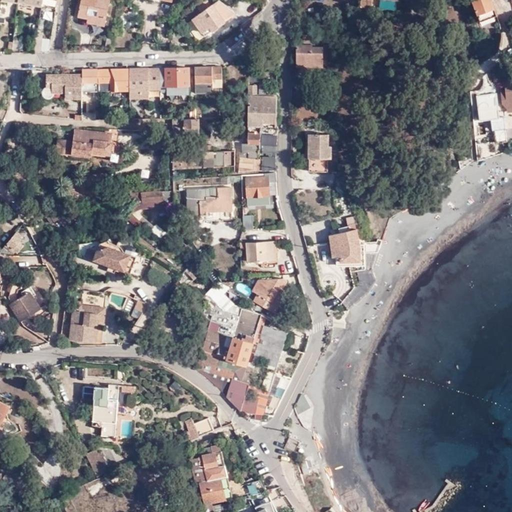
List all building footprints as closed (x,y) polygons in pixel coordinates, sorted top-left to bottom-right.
[(81,0),(79,15),(89,17),(90,14),(106,17),(109,0),(81,0)] [(497,15),(491,0),(471,0),(480,21),(497,15)] [(210,26),(213,30),(225,21),(235,15),(217,1),(213,4),(202,11),(193,17),(202,31),(210,26)] [(198,5),(179,18),(182,22),(192,15),(193,17),(202,11),(198,5)] [(105,23),(106,17),(90,14),(89,17),(89,19),(105,23)] [(40,17),(37,34),(36,40),(42,40),(43,34),(45,18),(40,17)] [(206,35),(213,30),(210,26),(202,31),(206,35)] [(13,36),(11,52),(21,52),(22,37),(13,36)] [(50,51),(51,38),(44,38),(43,50),(50,51)] [(312,60),(312,68),(321,68),(322,48),(312,48),(312,46),(297,45),(296,60),(312,60)] [(463,72),(464,85),(476,83),(475,77),(478,77),(480,76),(479,74),(478,65),(463,72)] [(212,88),(222,87),(220,66),(194,66),(195,93),(212,92),(212,88)] [(159,67),(128,68),(129,89),(148,89),(160,88),(159,67)] [(188,67),(159,67),(160,88),(166,88),(166,85),(188,85),(188,67)] [(129,89),(128,68),(97,69),(98,90),(107,89),(107,82),(110,82),(110,90),(129,89)] [(96,69),(82,69),(82,74),(82,82),(96,82),(96,69)] [(82,82),(82,74),(47,75),(46,86),(52,86),(52,91),(65,92),(65,97),(82,98),(82,90),(82,82)] [(504,90),(499,91),(501,100),(505,99),(505,101),(511,100),(511,83),(504,84),(504,90)] [(189,93),(188,85),(166,85),(166,88),(166,94),(189,93)] [(249,85),(248,143),(258,143),(261,143),(261,151),(275,151),(275,144),(277,144),(277,138),(277,125),(276,125),(276,96),(256,95),(257,85),(249,85)] [(497,92),(476,94),(480,120),(493,118),(497,141),(508,139),(503,115),(499,116),(498,105),(497,92)] [(498,105),(499,116),(503,112),(509,107),(511,106),(511,100),(505,101),(505,99),(501,100),(501,103),(498,105)] [(199,118),(172,119),(172,134),(190,133),(190,138),(200,138),(199,118)] [(113,132),(75,128),(73,140),(58,138),(57,151),(92,155),(92,151),(110,153),(113,132)] [(328,134),(308,134),(308,158),(309,158),(309,171),(328,171),(328,158),(331,158),(331,146),(328,146),(328,134)] [(39,150),(34,137),(21,142),(26,154),(39,150)] [(258,143),(248,143),(242,143),(243,152),(239,151),(238,166),(248,166),(248,170),(261,169),(261,158),(258,158),(258,143)] [(233,149),(203,151),(204,166),(234,164),(233,149)] [(204,166),(203,151),(173,152),(173,168),(204,166)] [(275,155),(261,154),(261,158),(261,169),(275,168),(275,155)] [(234,172),(234,164),(204,166),(204,174),(234,172)] [(204,174),(204,166),(173,168),(173,176),(204,174)] [(275,181),(276,181),(275,172),(246,174),(247,204),(268,203),(268,194),(267,182),(275,181)] [(275,181),(267,182),(268,194),(276,193),(275,181)] [(230,186),(186,188),(186,201),(189,201),(189,212),(199,212),(199,215),(207,215),(207,220),(231,218),(230,186)] [(136,209),(139,209),(151,208),(150,201),(162,200),(169,199),(168,191),(137,195),(130,196),(131,203),(130,203),(131,210),(131,214),(134,211),(136,209)] [(169,199),(162,200),(150,201),(151,208),(163,207),(170,206),(169,199)] [(51,223),(58,219),(64,226),(71,221),(60,206),(45,216),(51,223)] [(132,216),(140,224),(144,221),(134,211),(131,214),(132,216)] [(252,215),(242,216),(243,229),(253,229),(252,215)] [(142,226),(132,216),(128,221),(137,230),(142,226)] [(144,221),(140,224),(150,232),(153,229),(144,221)] [(22,226),(17,232),(23,237),(28,230),(22,226)] [(348,226),(333,229),(332,230),(333,234),(327,235),(331,256),(339,256),(339,261),(359,261),(358,243),(354,229),(348,230),(348,226)] [(162,236),(153,229),(150,232),(159,240),(162,236)] [(23,237),(17,232),(6,246),(9,250),(11,247),(16,251),(18,250),(19,251),(24,246),(19,241),(23,237)] [(94,259),(124,272),(131,255),(119,250),(119,248),(110,243),(108,240),(100,244),(100,246),(101,249),(97,251),(94,259)] [(380,243),(381,241),(375,240),(375,243),(362,243),(363,254),(375,254),(380,243)] [(40,252),(34,241),(30,242),(32,245),(34,250),(34,252),(37,253),(40,252)] [(239,242),(239,247),(246,247),(247,261),(260,261),(260,264),(264,263),(264,260),(274,260),(273,241),(239,242)] [(34,250),(32,245),(24,245),(24,246),(24,253),(37,253),(34,252),(34,250)] [(137,257),(131,255),(124,272),(130,274),(137,257)] [(149,279),(166,286),(171,272),(155,265),(149,279)] [(186,268),(177,281),(184,289),(195,278),(186,268)] [(255,302),(273,312),(285,291),(281,288),(285,281),(283,278),(259,280),(253,290),(258,295),(254,301),(255,302)] [(230,288),(219,282),(202,298),(213,311),(216,302),(218,305),(222,308),(235,313),(237,307),(225,293),(230,288)] [(24,295),(10,304),(21,322),(42,309),(33,296),(36,294),(31,286),(21,292),(24,295)] [(85,301),(106,303),(107,292),(86,290),(85,301)] [(146,308),(147,306),(147,304),(146,303),(138,299),(134,309),(134,310),(132,316),(139,319),(143,313),(145,310),(146,308)] [(87,305),(86,309),(86,312),(98,314),(96,327),(103,328),(104,308),(87,305)] [(262,315),(259,314),(256,324),(238,318),(242,308),(237,307),(235,313),(222,308),(218,305),(210,330),(227,336),(228,332),(254,340),(258,342),(266,317),(262,315)] [(86,309),(80,308),(79,312),(72,312),(69,341),(86,342),(95,343),(96,327),(98,314),(86,312),(86,309)] [(259,314),(242,308),(238,318),(256,324),(259,314)] [(9,317),(1,319),(4,338),(12,337),(9,317)] [(246,364),(254,340),(228,332),(227,336),(210,330),(198,369),(226,378),(223,385),(226,388),(229,389),(228,390),(245,396),(248,385),(241,383),(241,381),(246,364)] [(254,366),(246,364),(241,381),(249,383),(254,366)] [(241,409),(245,396),(228,390),(229,389),(226,388),(223,385),(226,378),(198,369),(197,371),(212,383),(241,409)] [(269,390),(264,414),(272,414),(290,378),(274,373),(269,390)] [(95,387),(95,399),(95,425),(101,425),(100,420),(104,420),(104,435),(118,435),(119,383),(109,383),(109,386),(96,386),(95,387)] [(264,414),(269,390),(249,385),(248,385),(245,396),(241,409),(246,410),(246,411),(255,413),(254,419),(261,420),(263,414),(264,414)] [(83,399),(95,399),(95,387),(83,387),(83,399)] [(0,432),(13,410),(0,401),(0,432)] [(308,401),(295,408),(297,413),(298,415),(311,408),(308,401)] [(310,423),(314,413),(311,408),(298,415),(303,426),(310,432),(310,423)] [(132,436),(132,419),(121,419),(121,436),(132,436)] [(185,433),(189,441),(213,431),(209,419),(194,425),(191,419),(184,421),(188,432),(185,433)] [(283,445),(293,450),(298,439),(288,434),(283,445)] [(211,446),(213,453),(221,451),(220,444),(211,446)] [(95,450),(85,454),(97,477),(106,472),(103,465),(97,453),(95,450)] [(101,450),(97,453),(103,465),(107,463),(101,450)] [(205,503),(218,500),(215,495),(231,488),(221,451),(213,453),(202,455),(201,452),(196,453),(197,457),(190,458),(194,478),(201,477),(202,480),(200,481),(205,503)] [(305,474),(319,469),(313,455),(299,460),(305,474)] [(9,470),(4,478),(14,485),(20,477),(9,470)] [(233,496),(231,488),(215,495),(218,500),(233,496)] [(296,511),(294,509),(288,511),(277,511),(272,496),(269,489),(253,494),(258,505),(261,511),(259,511),(257,511),(253,502),(238,507),(236,508),(237,511),(296,511)] [(140,499),(149,507),(161,502),(148,492),(140,499)] [(175,496),(165,500),(170,511),(171,511),(183,507),(178,496),(175,497),(175,496)] [(161,502),(149,507),(145,509),(146,511),(170,511),(165,500),(161,502)]
